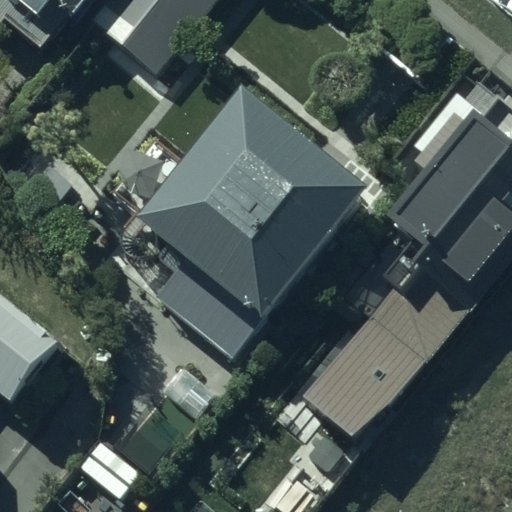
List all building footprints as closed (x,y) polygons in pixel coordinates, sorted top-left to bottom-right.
[(98,0),(20,0),(68,38),(98,0)] [(234,0),(132,0),(122,13),(185,63),(234,0)] [(349,209),(226,108),(119,237),(242,339),(349,209)] [(389,252),(426,282),(332,410),(368,440),(511,254),(511,171),(477,143),(389,252)] [(56,354),(0,311),(0,402),(12,411),(56,354)] [(511,511),(511,333),(407,470),(429,487),(408,511),(511,511)] [(103,445),(82,471),(112,498),(132,476),(148,490),(186,446),(142,408),(107,448),(103,445)] [(353,511),(334,497),(321,511),(353,511)]
